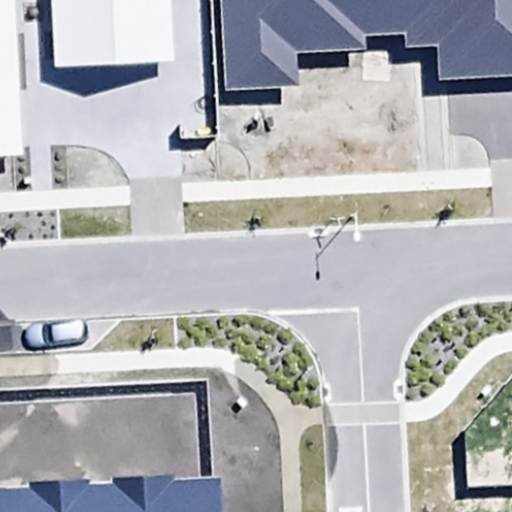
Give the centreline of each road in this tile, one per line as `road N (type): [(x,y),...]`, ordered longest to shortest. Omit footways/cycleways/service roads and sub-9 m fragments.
road 1 (residential): [(356,269),(0,286)]
road 2 (residential): [(356,269),(369,511)]
road 3 (residential): [(511,260),(356,269)]
